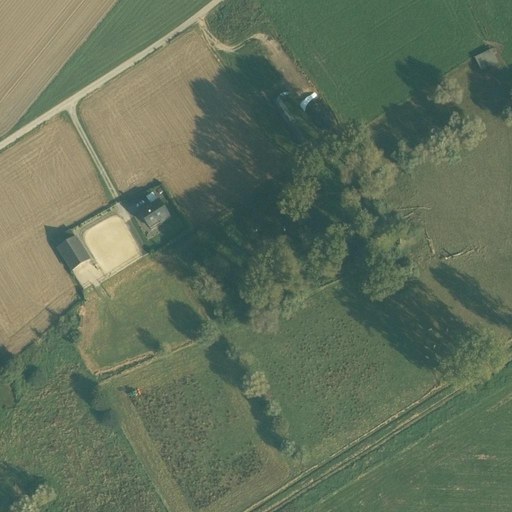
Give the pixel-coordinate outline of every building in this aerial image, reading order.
[(492,50),(475,58),(481,71),(498,63),(492,50)] [(146,198),(149,203),(151,206),(158,202),(153,194),(146,198)] [(140,214),(150,229),(160,222),(161,225),(170,219),(159,201),(158,202),(151,206),(149,203),(145,206),(147,209),(140,214)] [(54,243),(58,249),(76,238),(72,232),(54,243)] [(73,272),(75,271),(90,262),(76,238),(58,249),(73,272)]
